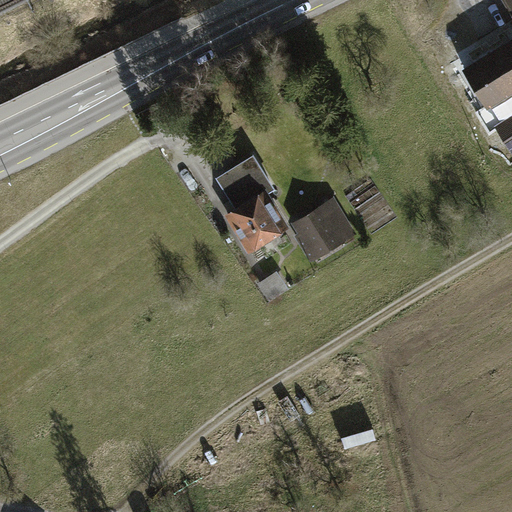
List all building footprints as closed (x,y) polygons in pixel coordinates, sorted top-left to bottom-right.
[(511,93),(511,37),(463,68),(489,108),(511,93)] [(511,103),(494,114),(511,145),(511,103)] [(273,188),(253,155),(223,173),(229,182),(231,181),(245,205),(230,214),(252,250),(278,233),(276,230),(285,225),(265,192),(273,188)] [(362,239),(340,202),(298,227),(304,236),(299,239),(316,266),(362,239)] [(282,273),(263,285),(274,301),(293,289),(282,273)] [(70,413),(55,392),(6,428),(21,448),(70,413)]
